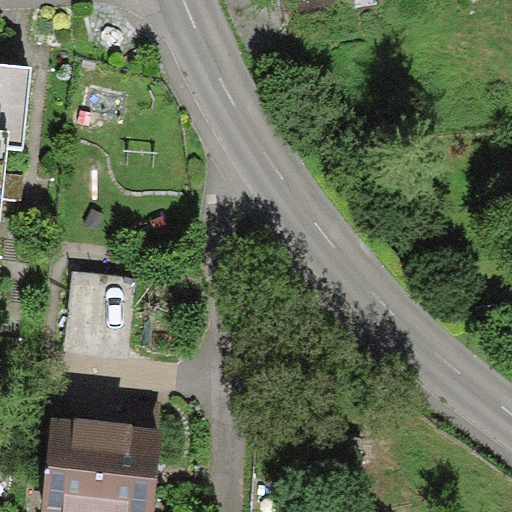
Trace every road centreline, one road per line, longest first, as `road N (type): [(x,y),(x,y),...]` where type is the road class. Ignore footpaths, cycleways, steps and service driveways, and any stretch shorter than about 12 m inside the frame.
road 1 (residential): [(252,137),(217,185),(237,347),(228,511)]
road 2 (tertiary): [(252,137),(389,310),(511,413)]
road 3 (tertiary): [(184,0),(252,137)]
